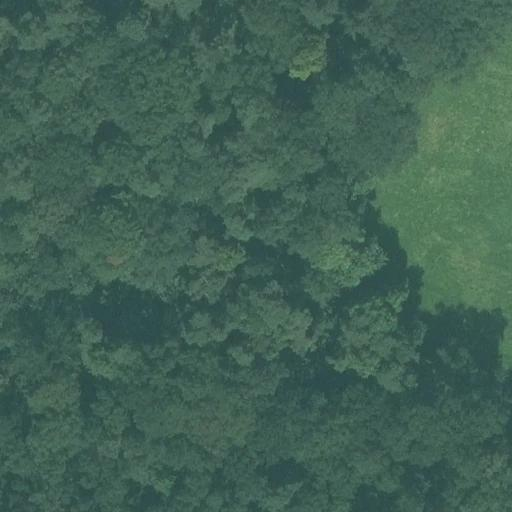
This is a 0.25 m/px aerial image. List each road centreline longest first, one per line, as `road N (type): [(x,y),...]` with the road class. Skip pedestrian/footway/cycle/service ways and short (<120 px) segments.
road 1 (track): [(318,368),(280,297),(274,254),(285,217),(347,107),(443,0)]
road 2 (track): [(318,368),(117,344),(0,316)]
road 3 (track): [(103,89),(290,32)]
road 4 (track): [(0,216),(103,89)]
road 5 (track): [(418,450),(318,368)]
